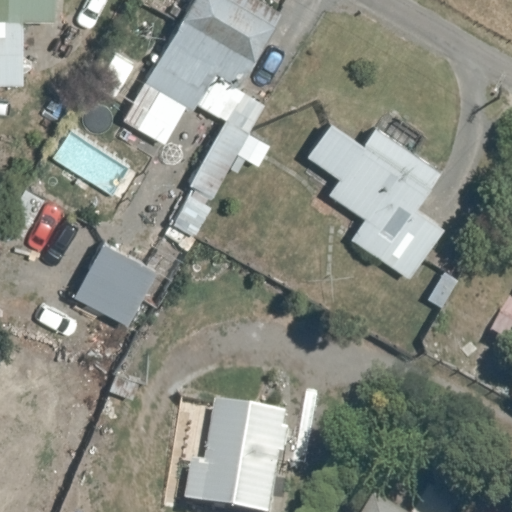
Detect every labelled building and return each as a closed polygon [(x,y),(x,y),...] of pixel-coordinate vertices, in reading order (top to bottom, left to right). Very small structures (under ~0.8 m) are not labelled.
[(58,0),(0,0),(0,79),(25,80),(25,23),(59,23),(58,0)] [(290,13),(268,0),(194,0),(149,73),(128,60),(82,135),(105,149),(125,116),(165,140),(132,193),(147,202),(129,232),(159,251),(178,219),(194,228),(269,106),(243,90),(290,13)] [(368,142),(331,118),(310,150),(347,176),(336,192),(371,215),(358,234),(414,272),(445,226),(421,210),(449,169),(380,123),(368,142)] [(142,271),(86,241),(59,292),(115,322),(142,271)] [(511,315),(501,337),(511,342),(511,315)] [(221,424),(187,421),(185,458),(200,459),(196,511),(283,511),(291,408),(222,403),(221,424)] [(374,511),(462,511),(466,505),(437,489),(424,511),(399,511),(381,501),(374,511)]
